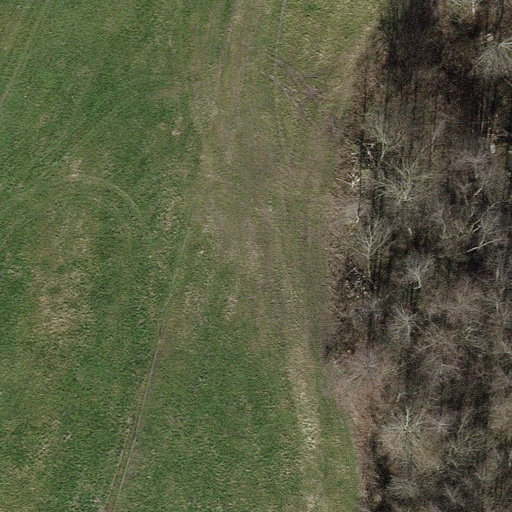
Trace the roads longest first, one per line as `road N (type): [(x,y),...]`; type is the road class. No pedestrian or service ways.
road 1 (track): [(311,511),(300,337),(304,207),(339,78),(415,0)]
road 2 (motorway): [(511,511),(347,492),(0,421)]
